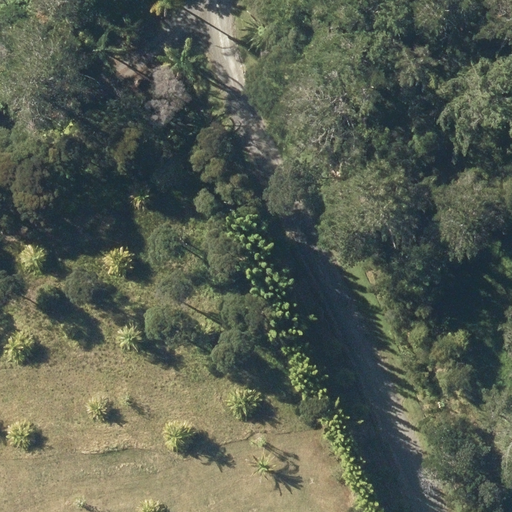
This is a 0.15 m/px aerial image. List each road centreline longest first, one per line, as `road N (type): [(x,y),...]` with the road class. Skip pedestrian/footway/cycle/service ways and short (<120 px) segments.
road 1 (track): [(397,511),(367,432),(303,320),(277,238),(279,136),(332,0)]
road 2 (track): [(119,0),(0,118)]
